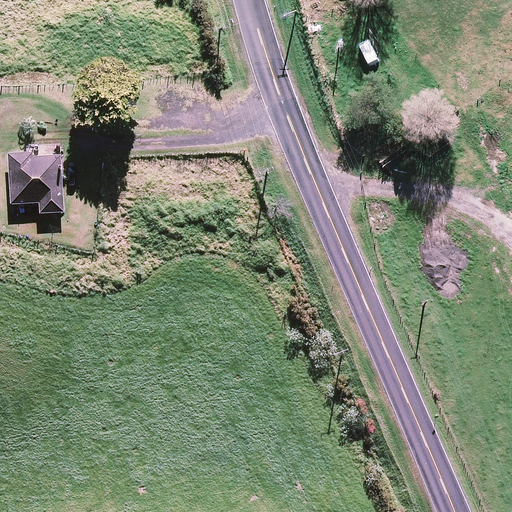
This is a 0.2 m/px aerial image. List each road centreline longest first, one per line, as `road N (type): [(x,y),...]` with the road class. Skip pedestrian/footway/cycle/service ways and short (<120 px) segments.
road 1 (tertiary): [(254,0),(345,263),(454,511)]
road 2 (track): [(306,161),(333,154),(419,176),(511,232)]
